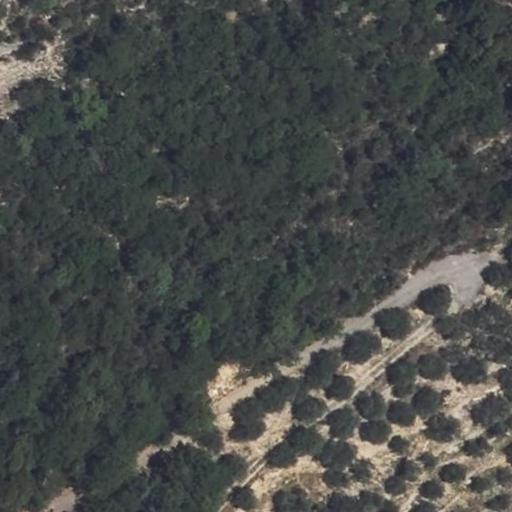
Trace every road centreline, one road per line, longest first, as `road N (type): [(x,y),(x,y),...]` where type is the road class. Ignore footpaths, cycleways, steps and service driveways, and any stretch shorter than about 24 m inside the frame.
road 1 (residential): [(464,279),(441,273),(46,511)]
road 2 (track): [(210,511),(461,308),(464,279)]
